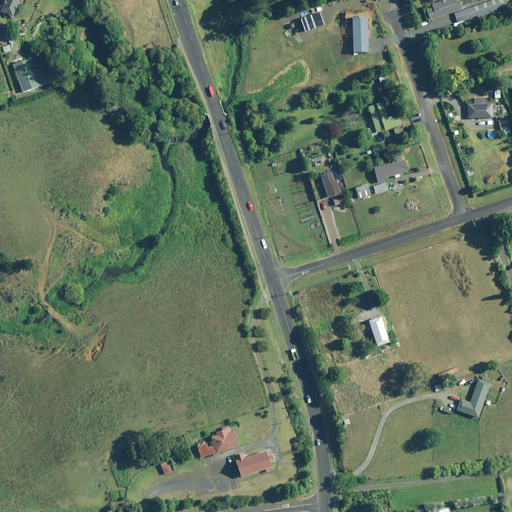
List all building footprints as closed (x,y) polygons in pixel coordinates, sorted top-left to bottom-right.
[(20,0),(4,0),(1,9),(15,15),(20,0)] [(458,0),(440,0),(426,5),(431,19),(462,8),(458,0)] [(501,8),(498,0),(488,0),(453,12),(456,23),(501,8)] [(367,15),(352,16),(353,52),(368,51),(367,15)] [(32,56),(12,63),(23,92),(43,85),(32,56)] [(383,101),(368,106),(376,132),(403,123),(400,115),(389,118),(383,101)] [(492,102),(467,102),(467,118),(492,117),(492,102)] [(508,118),(499,120),(501,131),(510,129),(508,118)] [(405,136),(402,127),(394,129),(397,139),(405,136)] [(405,159),(375,167),(378,178),(408,170),(405,159)] [(334,169),(321,174),(328,196),(341,192),(334,169)] [(388,190),(386,183),(372,187),(375,194),(388,190)] [(371,194),(368,184),(354,188),(358,199),(371,194)] [(382,315),(369,319),(377,344),(391,340),(382,315)] [(470,400),(460,397),(457,407),(478,415),(490,383),(477,379),(470,400)] [(445,383),(434,386),(436,392),(442,390),(443,392),(448,391),(445,383)] [(217,435),(211,437),(217,453),(241,445),(235,430),(231,432),(229,426),(216,431),(217,435)] [(267,445),(235,455),(240,471),(272,461),(267,445)] [(171,459),(161,463),(165,474),(175,470),(171,459)]
